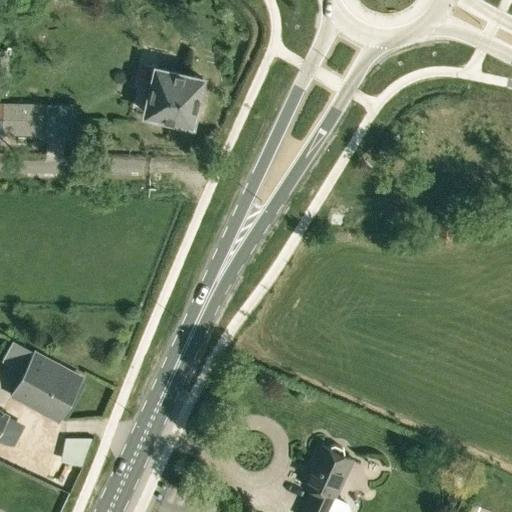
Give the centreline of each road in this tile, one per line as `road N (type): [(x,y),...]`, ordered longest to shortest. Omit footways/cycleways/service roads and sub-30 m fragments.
road 1 (primary): [(334,7),(201,308)]
road 2 (primary): [(201,308),(384,36)]
road 3 (primary): [(109,511),(201,308)]
road 4 (residential): [(142,169),(0,165)]
